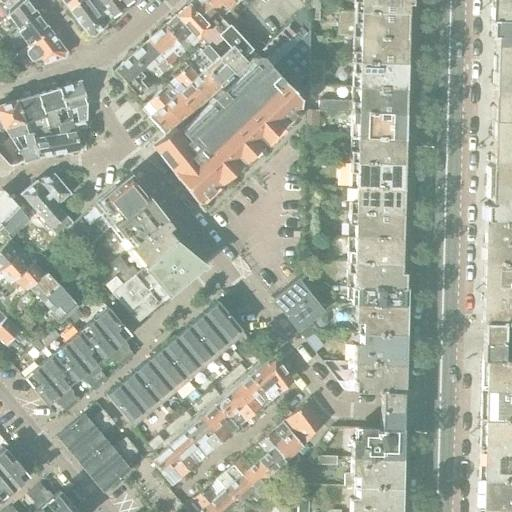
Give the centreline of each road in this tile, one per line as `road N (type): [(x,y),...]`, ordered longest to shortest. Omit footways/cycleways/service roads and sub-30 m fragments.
road 1 (residential): [(440,411),(356,409),(327,396),(121,147)]
road 2 (secondary): [(441,346),(451,0)]
road 3 (residential): [(105,511),(0,391)]
road 4 (residential): [(121,147),(85,163),(24,168),(0,183)]
